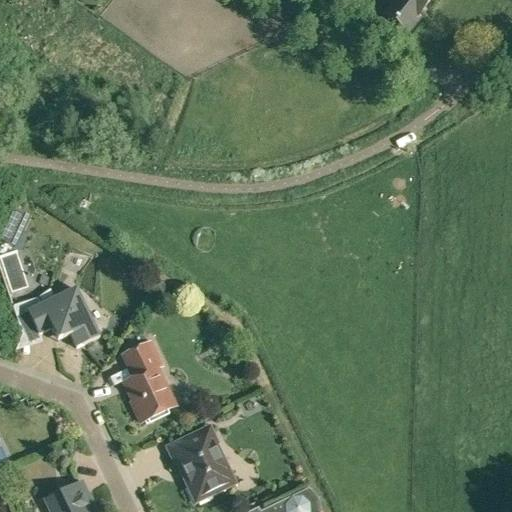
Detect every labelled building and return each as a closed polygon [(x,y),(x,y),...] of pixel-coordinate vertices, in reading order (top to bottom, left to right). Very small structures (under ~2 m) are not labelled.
[(378,0),(390,9),(379,22),(400,38),(405,31),(408,33),(419,19),(416,17),(428,0),(378,0)] [(163,283),(152,288),(157,301),(169,295),(163,283)] [(37,299),(22,304),(26,313),(37,336),(50,330),(57,343),(69,337),(76,350),(99,339),(75,290),(54,300),(49,290),(37,299)] [(166,393),(167,391),(163,382),(160,381),(155,370),(161,367),(150,344),(123,356),(134,379),(124,384),(133,402),(130,404),(139,424),(165,412),(158,397),(166,393)] [(217,444),(209,428),(166,449),(174,464),(175,464),(195,504),(234,485),(215,445),(217,444)] [(64,447),(54,451),(57,457),(62,458),(68,456),(64,447)] [(94,511),(80,483),(44,500),(49,511),(94,511)] [(290,499),(290,498),(259,511),(258,511),(257,509),(250,511),(307,511),(307,504),(300,498),(290,499)]
